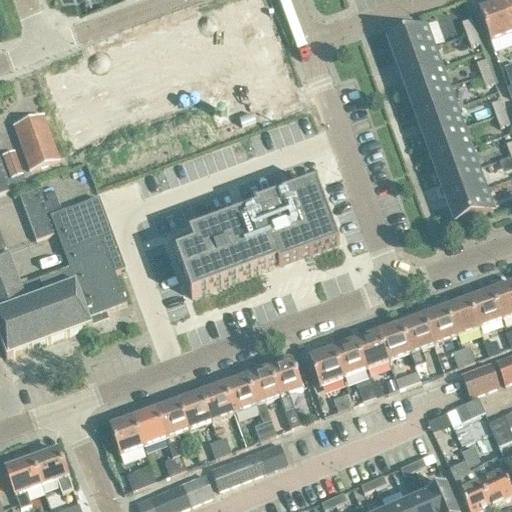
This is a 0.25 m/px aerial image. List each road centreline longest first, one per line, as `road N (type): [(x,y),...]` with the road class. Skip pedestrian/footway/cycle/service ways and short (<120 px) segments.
road 1 (residential): [(68,412),(395,288)]
road 2 (residential): [(395,288),(303,43)]
road 3 (residential): [(41,48),(176,0)]
road 4 (residential): [(303,43),(422,0)]
road 5 (residential): [(395,288),(511,245)]
